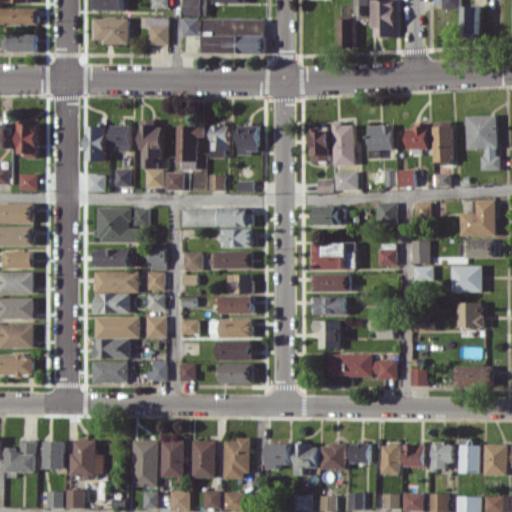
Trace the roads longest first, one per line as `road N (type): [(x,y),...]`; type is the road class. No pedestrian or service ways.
road 1 (residential): [(511,408),(0,402)]
road 2 (residential): [(66,0),(68,403)]
road 3 (residential): [(285,80),(284,406)]
road 4 (residential): [(285,80),(0,76)]
road 5 (residential): [(511,69),(285,80)]
